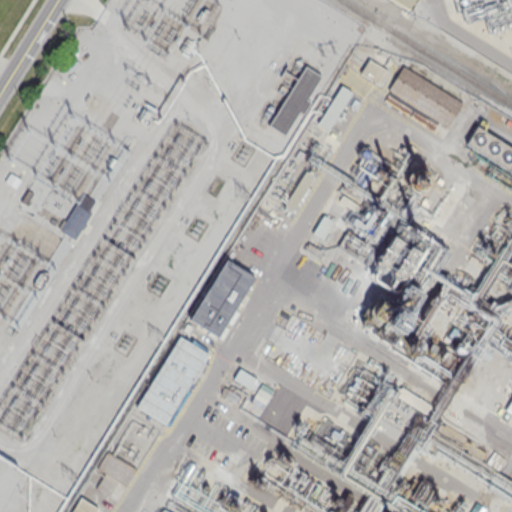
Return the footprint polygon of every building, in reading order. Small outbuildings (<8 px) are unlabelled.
[(359,71),(378,85),(387,72),(369,58),(359,71)] [(284,134),(268,124),(304,66),(320,76),(306,100),(309,101),(301,113),(298,111),(284,134)] [(388,91),(446,128),(462,104),(403,67),(388,91)] [(326,130),(317,124),(342,87),(351,94),(326,130)] [(464,143),(511,175),(511,148),(476,124),(464,143)] [(292,211),(285,206),(307,171),(314,175),(292,211)] [(59,229),(75,239),(91,212),(76,202),(59,229)] [(323,238),(314,232),(324,214),(334,220),(323,238)] [(309,288),(287,274),(302,250),(324,264),(309,288)] [(217,335),(191,320),(227,260),(253,276),(217,335)] [(17,328),(38,303),(29,296),(8,321),(17,328)] [(135,404),(163,421),(206,352),(179,335),(135,404)] [(110,497),(96,488),(105,474),(94,467),(131,407),(164,427),(127,489),(118,483),(110,497)] [(71,511),(82,496),(99,507),(96,511),(71,511)]
